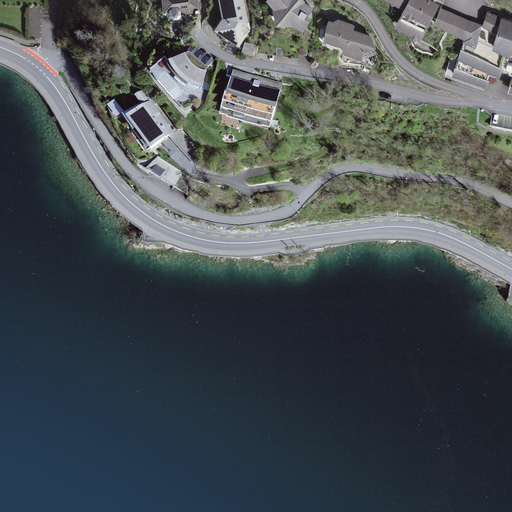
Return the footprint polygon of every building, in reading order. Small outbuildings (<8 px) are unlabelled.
[(179,9),(197,8),(195,0),(164,0),(165,10),(171,10),(171,14),(174,16),(178,16),(179,13),(179,9)] [(247,29),(241,0),(221,0),(225,17),(217,28),(238,42),(247,29)] [(270,0),(276,7),(274,8),(275,13),(278,17),(282,20),(286,22),(291,23),(292,21),(302,27),(308,17),(305,15),(310,7),(302,2),(303,0),(270,0)] [(408,0),(405,6),(404,8),(405,9),(401,16),(404,18),(399,26),(411,34),(413,38),(417,37),(419,38),(420,37),(437,47),(447,30),(425,18),(428,11),(432,13),(436,5),(428,0),(408,0)] [(468,21),(441,9),(435,23),(462,34),(468,21)] [(511,20),(488,13),(483,25),(481,25),(468,21),(462,34),(465,36),(453,71),(485,82),(491,65),(499,68),(506,46),(511,47),(511,20)] [(325,38),(345,45),(351,29),(352,25),(338,19),(333,22),(329,21),(327,26),(325,38)] [(369,36),(351,29),(345,45),(343,50),(361,57),(363,51),(374,46),(369,36)] [(188,55),(189,55),(206,70),(207,70),(213,63),(194,48),(188,55)] [(206,70),(189,55),(170,64),(171,65),(168,66),(171,72),(176,78),(178,75),(183,80),(189,84),(194,87),(201,89),(206,70)] [(260,85),(233,77),(223,112),(244,117),(243,120),(260,125),(261,122),(270,125),(281,86),(261,80),(260,85)] [(122,111),(114,102),(108,107),(117,116),(122,111)] [(128,118),(151,149),(172,134),(150,103),(128,118)] [(158,159),(147,169),(173,188),(182,175),(158,159)]
